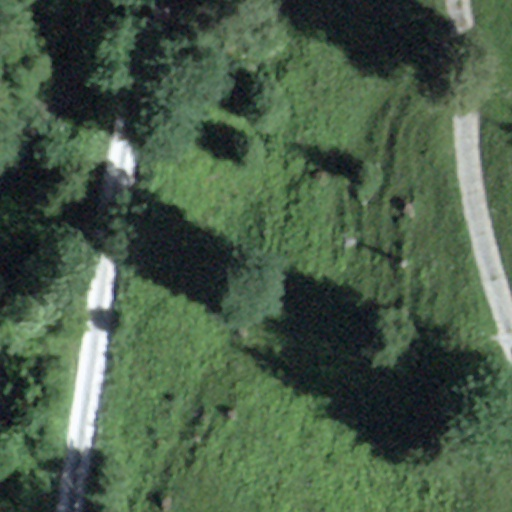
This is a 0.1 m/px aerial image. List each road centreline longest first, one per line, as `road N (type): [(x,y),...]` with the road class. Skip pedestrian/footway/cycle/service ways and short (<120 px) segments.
road 1 (unclassified): [(163,0),(119,198),(73,511)]
road 2 (track): [(454,0),(462,173),(511,329)]
